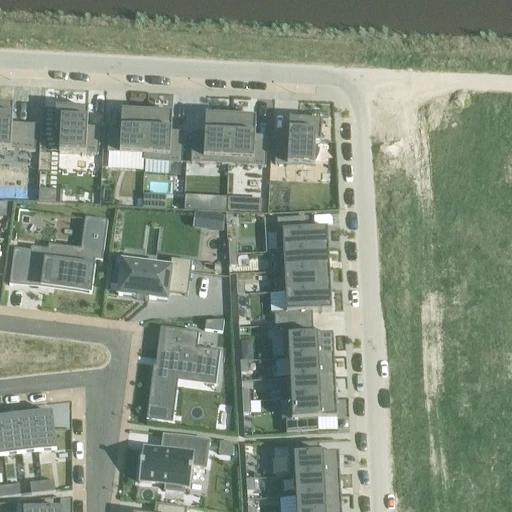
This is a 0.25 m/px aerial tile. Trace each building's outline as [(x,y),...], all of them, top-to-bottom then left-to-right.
[(0,107),(0,152),(35,154),(36,127),(12,126),(13,107),(11,107),(11,108),(0,107)] [(55,110),(54,132),(60,133),(59,156),(98,158),(99,131),(87,130),(88,111),(86,111),(86,112),(55,110)] [(108,131),(107,156),(144,158),(147,115),(121,113),(120,132),(108,131)] [(144,158),(144,164),(181,166),(183,135),(171,134),(172,115),(170,115),(170,116),(147,115),(144,158)] [(192,135),(190,166),(228,168),(230,119),(207,118),(207,117),(205,117),(204,136),(192,135)] [(230,119),(228,168),(265,170),(267,139),(255,139),(256,120),(230,119)] [(276,140),(274,167),(314,169),(315,146),(320,146),(322,124),(291,122),(291,121),(289,121),(288,140),(276,140)] [(320,172),(320,193),(344,193),(344,172),(320,172)] [(82,257),(31,250),(30,254),(14,252),(9,288),(11,288),(12,286),(27,288),(30,270),(45,273),(43,288),(54,289),(54,291),(91,295),(96,260),(102,261),(107,223),(87,221),(82,257)] [(327,231),(277,234),(278,255),(283,255),(328,252),(328,244),(327,231)] [(236,245),(228,246),(228,257),(236,257),(236,245)] [(328,252),(283,255),(284,275),(329,273),(329,265),(328,252)] [(236,257),(228,257),(229,269),(237,269),(236,257)] [(122,265),(118,298),(136,300),(136,302),(148,303),(148,302),(167,304),(168,296),(187,299),(191,264),(171,262),(170,271),(122,265)] [(329,273),(284,275),(285,295),(330,293),(330,285),(329,279),(329,273)] [(244,286),(236,286),(236,298),(244,297),(244,286)] [(286,316),(274,317),(275,329),(282,329),(313,327),(312,315),(326,315),(331,314),(331,306),(330,293),(285,295),(286,316)] [(313,327),(282,329),(283,362),(288,362),(333,359),(333,351),(332,338),(313,339),(313,327)] [(153,368),(148,410),(150,411),(169,413),(173,383),(174,377),(216,383),(220,354),(197,351),(199,335),(164,331),(159,369),(153,368)] [(333,359),(288,362),(289,382),(334,380),(334,372),(334,367),(333,359)] [(248,364),(240,364),(240,376),(248,376),(248,364)] [(334,380),(289,382),(290,402),(335,400),(335,392),(334,380)] [(249,393),(241,393),(242,405),(250,404),(249,393)] [(291,423),(285,424),(286,436),(318,434),(317,422),(337,421),(336,412),(335,400),(290,402),(291,423)] [(250,404),(242,405),(242,417),(250,416),(250,404)] [(52,417),(34,419),(38,454),(56,452),(52,417)] [(34,419),(17,421),(21,456),(38,454),(34,419)] [(17,421),(0,422),(0,426),(4,458),(21,456),(17,421)] [(205,471),(208,445),(169,440),(167,451),(163,450),(162,452),(143,450),(138,485),(166,488),(165,493),(183,496),(184,490),(189,491),(192,470),(205,471)] [(239,456),(241,444),(226,442),(224,454),(239,456)] [(318,445),(288,447),(289,480),(294,480),(339,478),(339,470),(338,456),(319,457),(318,445)] [(339,478),(294,480),(295,500),(340,498),(340,490),(339,478)] [(254,482),(246,482),(246,494),(254,494),(254,482)] [(53,483),(41,485),(43,496),(55,494),(53,483)] [(41,485),(30,486),(31,497),(43,496),(41,485)] [(19,487),(7,488),(8,499),(20,498),(19,487)] [(7,488),(0,489),(0,500),(8,499),(7,488)] [(340,498),(295,500),(295,511),(341,511),(341,510),(340,498)]
